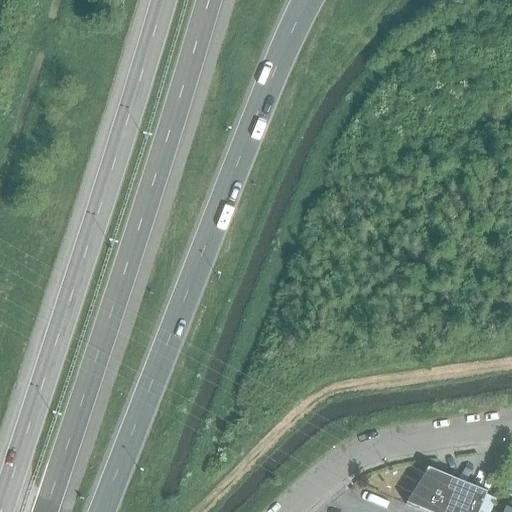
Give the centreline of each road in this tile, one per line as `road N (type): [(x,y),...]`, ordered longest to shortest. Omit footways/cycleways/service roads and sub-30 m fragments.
road 1 (trunk): [(99,511),(305,0)]
road 2 (trunk): [(43,511),(209,0)]
road 3 (trunk): [(156,0),(0,508)]
road 4 (unclassified): [(511,425),(380,446),(308,483),(281,511)]
